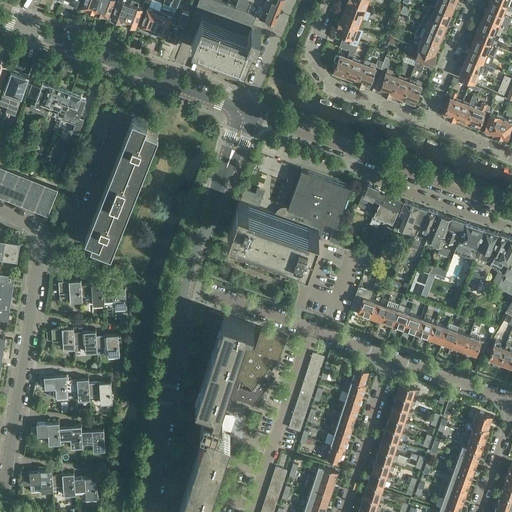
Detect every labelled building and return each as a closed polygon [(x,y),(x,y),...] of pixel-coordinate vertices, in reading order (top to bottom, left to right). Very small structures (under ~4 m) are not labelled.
[(83,0),(81,5),(88,7),(87,8),(88,10),(92,11),(94,10),(98,0),(83,0)] [(98,0),(94,10),(96,11),(97,13),(100,14),(102,14),(102,13),(107,15),(112,0),(98,0)] [(116,0),(111,16),(116,18),(116,19),(117,20),(120,22),(122,21),(122,20),(123,20),(130,0),(116,0)] [(136,0),(130,0),(123,20),(124,21),(124,22),(125,24),(128,25),(130,24),(131,23),(134,25),(141,6),(137,4),(138,1),(136,0)] [(147,0),(149,1),(140,24),(144,26),(143,28),(151,31),(162,2),(155,0),(147,0)] [(162,2),(151,31),(159,34),(160,32),(164,34),(173,11),(175,12),(179,0),(171,0),(169,5),(162,2)] [(216,0),(210,0),(208,7),(213,9),(216,0)] [(223,2),(218,0),(216,0),(213,9),(219,12),(223,2)] [(225,0),(225,3),(228,4),(234,6),(239,8),(244,10),(250,12),(256,14),(273,21),(281,0),(225,0)] [(347,0),(346,0),(343,10),(360,17),(366,19),(370,9),(364,7),(347,0)] [(448,0),(436,0),(434,6),(450,13),(455,3),(448,0)] [(511,6),(495,0),(490,0),(487,8),(502,14),(504,9),(509,11),(509,9),(511,10),(511,6)] [(228,4),(225,3),(223,2),(219,12),(224,14),(228,4)] [(234,6),(228,4),(224,14),(230,16),(234,6)] [(165,36),(177,41),(189,12),(187,11),(188,7),(184,5),(178,19),(179,22),(177,22),(172,20),(165,36)] [(411,8),(403,5),(400,11),(408,15),(411,8)] [(239,8),(234,6),(230,16),(235,18),(239,8)] [(434,6),(430,16),(446,23),(450,13),(434,6)] [(244,10),(239,8),(235,18),(241,20),(244,10)] [(487,8),(483,17),(503,25),(506,27),(510,17),(502,14),(487,8)] [(250,12),(244,10),(241,20),(246,22),(250,12)] [(343,10),(339,20),(357,27),(360,17),(343,10)] [(256,14),(250,12),(246,22),(252,24),(256,14)] [(394,18),(389,16),(386,27),(390,29),(394,18)] [(430,16),(426,26),(442,33),(446,23),(430,16)] [(483,17),(479,27),(494,33),(499,35),(503,25),(483,17)] [(260,28),(251,25),(250,25),(246,36),(200,19),(190,45),(206,51),(208,48),(243,61),(252,39),(255,41),(260,28)] [(357,27),(339,20),(337,26),(338,26),(336,30),(345,34),(345,36),(343,35),(341,39),(357,45),(363,29),(357,27)] [(426,26),(421,37),(438,43),(442,33),(426,26)] [(479,27),(475,37),(495,45),(497,41),(492,39),(494,33),(479,27)] [(417,47),(419,47),(433,53),(438,43),(421,37),(417,47)] [(475,37),(471,47),(486,53),(488,47),(493,49),(495,45),(475,37)] [(356,46),(357,45),(341,39),(339,45),(350,50),(348,54),(347,53),(346,56),(340,53),(339,55),(337,54),(335,55),(334,59),(334,61),(336,62),(332,72),(338,74),(338,72),(345,75),(352,55),(353,55),(355,51),(354,51),(356,46)] [(419,47),(414,58),(430,65),(435,54),(433,53),(419,47)] [(471,47),(467,56),(487,64),(489,60),(484,58),(486,53),(471,47)] [(352,55),(345,75),(349,76),(348,78),(355,81),(363,59),(357,57),(353,55),(352,55)] [(467,56),(463,65),(478,72),(480,66),(485,68),(487,64),(467,56)] [(390,63),(389,59),(385,58),(383,61),(380,68),(386,70),(382,79),(381,79),(380,83),(381,83),(379,88),(383,90),(382,91),(390,94),(397,76),(390,74),(392,70),(387,68),(390,63)] [(363,59),(355,81),(363,84),(364,82),(367,84),(369,79),(370,79),(372,75),(371,75),(375,66),(380,68),(383,61),(377,59),(376,64),(370,62),(363,59)] [(463,65),(459,75),(459,76),(479,84),(485,86),(487,81),(476,77),(478,72),(463,65)] [(20,71),(11,68),(0,100),(0,104),(7,107),(20,71)] [(29,75),(20,71),(7,107),(6,111),(15,115),(29,75)] [(504,74),(501,81),(508,84),(511,77),(504,74)] [(397,76),(390,94),(398,97),(398,95),(402,97),(408,80),(409,78),(404,76),(403,79),(397,76)] [(408,80),(402,97),(413,101),(415,96),(416,97),(418,93),(417,92),(421,81),(416,79),(415,83),(408,80)] [(48,83),(43,81),(41,87),(32,84),(28,95),(37,99),(36,102),(32,101),(29,108),(45,114),(48,108),(50,108),(59,85),(49,82),(48,83)] [(501,81),(497,91),(504,94),(508,84),(501,81)] [(72,90),(59,85),(50,108),(48,108),(45,114),(47,115),(47,113),(56,116),(55,120),(56,120),(53,129),(56,130),(61,118),(72,90)] [(85,119),(79,117),(87,97),(83,95),(83,94),(72,90),(61,118),(76,124),(73,132),(79,134),(85,119)] [(447,116),(454,119),(461,101),(454,98),(457,93),(452,91),(448,102),(446,101),(444,108),(445,108),(443,113),(448,115),(447,116)] [(461,101),(454,119),(460,122),(462,121),(466,122),(472,105),(476,95),(473,94),(469,104),(461,101)] [(472,105),(466,122),(467,124),(477,128),(480,122),(483,115),(482,114),(486,104),(482,102),(480,108),(472,105)] [(495,134),(501,118),(502,115),(497,113),(496,116),(490,113),(484,130),(495,134)] [(133,116),(85,236),(93,239),(90,245),(111,253),(113,248),(158,133),(145,127),(147,121),(133,116)] [(501,118),(495,134),(506,139),(511,127),(511,119),(508,118),(507,120),(501,118)] [(48,212),(58,187),(0,163),(0,192),(4,194),(5,192),(10,194),(8,197),(9,198),(10,194),(15,196),(15,198),(30,204),(30,202),(35,204),(34,208),(35,208),(36,205),(41,207),(40,208),(48,212)] [(301,167),(284,215),(321,229),(325,220),(337,225),(352,186),(301,167)] [(385,190),(368,182),(363,192),(358,199),(353,210),(351,216),(357,218),(359,213),(362,207),(367,209),(375,212),(380,199),(381,200),(385,190)] [(402,198),(385,190),(381,200),(380,199),(375,212),(372,218),(380,222),(381,220),(384,221),(386,218),(392,221),(398,208),(397,207),(402,198)] [(404,198),(404,199),(399,211),(404,213),(401,220),(396,218),(393,228),(415,237),(419,227),(417,227),(420,220),(421,221),(426,207),(404,198)] [(306,271),(321,229),(284,215),(239,199),(227,230),(297,255),(293,267),(306,271)] [(437,211),(426,207),(421,221),(420,220),(417,227),(419,227),(415,237),(410,249),(415,251),(420,237),(426,239),(437,211)] [(451,216),(437,211),(426,239),(427,240),(433,242),(441,244),(442,245),(451,216)] [(452,216),(451,216),(442,245),(441,244),(437,252),(447,256),(451,245),(456,247),(465,220),(452,216)] [(485,227),(465,220),(456,247),(469,251),(471,245),(477,247),(478,245),(485,227)] [(334,226),(329,241),(337,243),(342,229),(334,226)] [(499,231),(485,227),(478,245),(480,246),(465,292),(473,294),(475,287),(477,288),(482,271),(485,266),(486,262),(487,259),(487,258),(499,231)] [(499,231),(487,258),(487,259),(486,262),(489,264),(496,251),(498,252),(503,244),(508,235),(499,231)] [(489,264),(503,272),(511,257),(511,235),(508,235),(503,244),(498,252),(496,251),(489,264)] [(20,241),(5,239),(2,257),(17,260),(20,241)] [(511,257),(503,272),(500,278),(501,278),(497,285),(509,292),(511,293),(511,257)] [(463,288),(471,265),(462,262),(454,285),(463,288)] [(433,264),(430,271),(445,277),(448,270),(433,264)] [(429,272),(418,268),(409,291),(421,295),(429,272)] [(14,277),(14,275),(0,272),(0,279),(13,282),(14,279),(14,277)] [(69,279),(59,280),(60,292),(70,291),(71,300),(83,299),(82,295),(81,283),(81,278),(69,279)] [(393,278),(390,286),(398,289),(401,281),(393,278)] [(13,282),(0,279),(0,308),(9,310),(13,282)] [(103,281),(81,283),(82,295),(93,295),(93,303),(105,303),(105,299),(104,287),(103,281)] [(126,285),(104,287),(105,299),(115,299),(115,307),(127,306),(126,285)] [(372,290),(359,285),(351,307),(358,310),(358,311),(370,315),(375,300),(369,297),(372,290)] [(370,315),(381,319),(387,304),(375,300),(370,315)] [(392,323),(400,304),(388,300),(387,304),(381,319),(392,323)] [(405,305),(400,304),(393,323),(404,327),(409,312),(403,310),(405,305)] [(9,310),(0,308),(0,319),(7,320),(9,310)] [(223,314),(208,309),(203,345),(213,348),(195,400),(213,406),(220,408),(223,400),(240,344),(246,346),(237,376),(252,388),(278,356),(285,335),(254,324),(246,321),(246,320),(224,313),(223,314)] [(421,316),(409,312),(404,327),(416,331),(421,316)] [(431,337),(436,322),(424,317),(421,316),(416,331),(419,332),(431,337)] [(436,322),(431,337),(442,341),(447,326),(436,322)] [(447,326),(442,341),(453,345),(459,330),(460,327),(449,322),(447,326)] [(52,330),(47,331),(47,339),(63,338),(64,348),(75,347),(74,331),(74,326),(51,327),(52,330)] [(97,330),(74,331),(75,347),(85,346),(86,351),(98,350),(97,346),(97,334),(97,330)] [(459,330),(453,345),(464,349),(470,334),(459,330)] [(107,333),(97,334),(97,346),(107,345),(108,354),(120,354),(119,332),(107,333)] [(470,334),(464,349),(476,353),(477,349),(482,351),(487,342),(480,339),(481,338),(470,334)] [(488,357),(499,361),(505,346),(499,344),(501,341),(495,339),(492,347),(487,346),(485,351),(490,353),(488,357)] [(499,361),(510,365),(511,358),(511,348),(510,348),(511,345),(506,343),(505,346),(499,361)] [(313,351),(311,357),(322,361),(324,355),(313,351)] [(311,357),(309,363),(320,367),(322,361),(311,357)] [(309,363),(307,369),(318,372),(320,367),(309,363)] [(356,366),(351,380),(364,384),(368,370),(356,366)] [(307,369),(305,374),(316,378),(318,372),(307,369)] [(45,380),(41,380),(41,385),(45,385),(45,387),(56,386),(56,395),(68,394),(68,391),(67,378),(67,373),(55,374),(44,375),(45,380)] [(305,374),(303,380),(315,384),(316,378),(305,374)] [(89,376),(67,378),(68,391),(78,390),(78,398),(90,398),(90,394),(89,382),(89,376)] [(366,384),(364,384),(351,380),(351,379),(347,390),(362,395),(366,384)] [(99,381),(89,382),(90,394),(100,393),(101,402),(113,401),(111,380),(99,381)] [(303,380),(302,386),(313,389),(315,384),(303,380)] [(420,388),(400,382),(397,393),(412,398),(413,392),(418,394),(420,388)] [(302,386),(300,391),(311,395),(313,389),(302,386)] [(362,395),(347,390),(344,401),(359,406),(362,395)] [(300,391),(298,397),(309,401),(311,395),(300,391)] [(416,399),(412,398),(397,393),(393,404),(408,409),(410,403),(414,405),(416,399)] [(298,397),(296,403),(307,407),(309,401),(298,397)] [(448,399),(444,412),(449,414),(453,401),(448,399)] [(235,401),(234,407),(245,410),(246,404),(235,401)] [(359,406),(344,401),(341,412),(355,417),(359,406)] [(296,403),(294,409),(305,412),(307,407),(296,403)] [(412,410),(408,409),(393,404),(390,415),(405,419),(406,414),(411,416),(412,410)] [(204,408),(200,422),(207,424),(224,430),(225,427),(230,427),(230,414),(223,415),(218,413),(219,411),(220,408),(213,406),(213,408),(212,411),(204,408)] [(294,409),(292,414),(303,418),(305,412),(294,409)] [(472,422),(474,423),(488,428),(492,415),(477,409),(472,422)] [(355,417),(341,412),(337,422),(352,427),(355,417)] [(300,429),(302,424),(303,418),(292,414),(289,426),(300,429)] [(405,419),(390,415),(386,426),(401,430),(403,425),(407,427),(409,421),(405,419)] [(36,422),(37,434),(48,433),(49,442),(61,442),(60,438),(60,425),(59,421),(48,421),(36,422)] [(348,438),(352,427),(337,422),(334,433),(348,438)] [(489,428),(488,428),(474,423),(469,422),(468,422),(466,427),(467,428),(465,432),(485,439),(489,428)] [(81,423),(60,425),(60,438),(70,437),(71,446),(83,445),(83,441),(81,429),(81,423)] [(204,511),(229,436),(222,434),(224,430),(207,424),(206,429),(204,429),(177,511),(204,511)] [(386,426),(386,425),(383,436),(398,441),(399,436),(404,437),(405,432),(401,430),(386,426)] [(92,428),(81,429),(83,441),(93,441),(93,449),(105,449),(104,427),(92,428)] [(485,439),(465,432),(464,435),(469,437),(466,444),(481,450),(485,439)] [(348,438),(334,433),(333,433),(330,444),(343,448),(345,449),(348,438)] [(402,443),(398,441),(383,436),(379,447),(394,452),(396,447),(400,448),(402,443)] [(466,444),(462,443),(458,454),(477,461),(481,450),(466,444)] [(343,448),(330,444),(330,445),(326,444),(324,448),(328,449),(326,457),(339,462),(343,448)] [(398,453),(394,452),(379,447),(376,458),(390,463),(392,458),(396,459),(398,453)] [(477,461),(458,454),(455,464),(474,471),(477,461)] [(390,463),(376,458),(372,469),(387,474),(389,469),(393,470),(395,464),(390,463)] [(315,476),(334,482),(338,471),(318,464),(315,476)] [(474,471),(455,464),(451,475),(470,482),(474,471)] [(283,481),(285,475),(287,469),(276,466),(272,477),(283,481)] [(29,470),(22,470),(23,483),(30,483),(30,490),(53,488),(52,473),(52,468),(40,469),(30,469),(29,469),(29,470)] [(372,469),(368,480),(367,483),(375,485),(376,483),(383,485),(385,479),(389,481),(391,475),(387,474),(372,469)] [(74,471),(52,473),(53,488),(63,488),(64,493),(75,492),(75,488),(74,476),(74,471)] [(85,476),(74,476),(75,488),(85,488),(86,497),(98,496),(96,475),(85,476)] [(470,482),(451,475),(447,486),(466,492),(470,482)] [(315,476),(311,487),(330,493),(334,482),(315,476)] [(272,477),(270,483),(281,486),(283,481),(272,477)] [(511,483),(505,481),(502,491),(511,494),(511,483)] [(270,483),(268,489),(279,492),(281,486),(270,483)] [(375,485),(367,483),(363,495),(364,495),(378,500),(383,501),(385,495),(380,494),(383,485),(376,483),(375,485)] [(466,492),(447,486),(443,496),(462,503),(466,492)] [(311,487),(308,498),(327,504),(330,493),(311,487)] [(268,489),(266,494),(277,498),(279,492),(268,489)] [(511,494),(502,491),(498,501),(511,505),(511,494)] [(266,494),(264,500),(276,504),(277,498),(266,494)] [(378,500),(364,495),(360,506),(375,510),(379,511),(381,506),(377,505),(378,500)] [(459,511),(462,503),(443,496),(440,507),(449,510),(448,511),(459,511)] [(324,511),(327,504),(308,498),(304,509),(313,511),(324,511)] [(264,500),(263,506),(274,509),(276,504),(264,500)] [(511,511),(511,505),(498,501),(494,511),(497,511),(511,511)]
